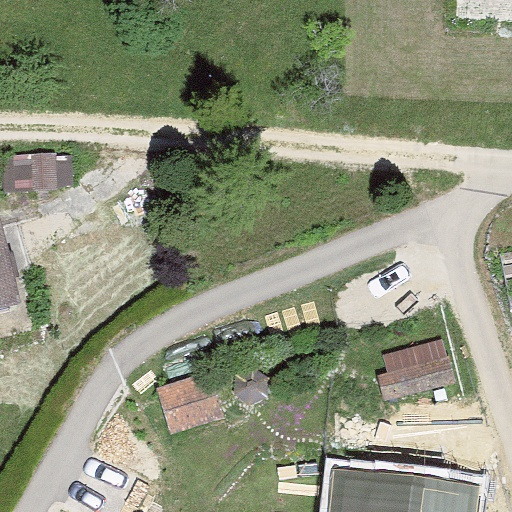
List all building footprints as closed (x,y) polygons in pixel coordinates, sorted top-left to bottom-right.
[(66,160),(10,162),(11,185),(67,183),(66,160)] [(0,251),(0,302),(13,299),(0,251)] [(394,376),(383,379),(387,396),(410,391),(408,382),(446,374),(439,345),(389,357),(394,376)] [(207,379),(163,392),(174,428),(218,415),(207,379)] [(467,511),(470,490),(348,476),(343,511),(467,511)]
